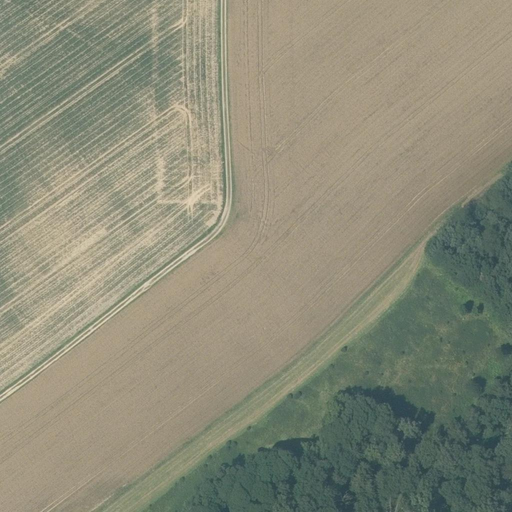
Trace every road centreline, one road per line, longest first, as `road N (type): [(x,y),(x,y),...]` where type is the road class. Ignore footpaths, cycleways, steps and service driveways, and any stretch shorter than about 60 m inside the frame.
road 1 (track): [(511,170),(108,511)]
road 2 (track): [(0,397),(225,219),(223,0)]
